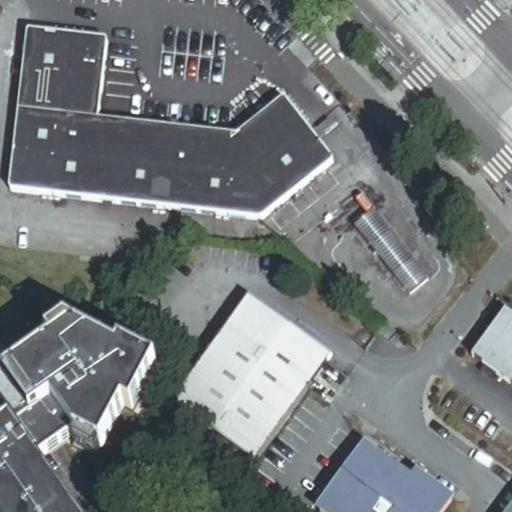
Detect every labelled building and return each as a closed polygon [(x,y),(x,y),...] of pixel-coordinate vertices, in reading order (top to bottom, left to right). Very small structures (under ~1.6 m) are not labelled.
[(27,37),(27,38),(9,190),(9,193),(10,194),(12,195),(15,195),(258,223),(260,223),(261,223),(263,222),(332,167),(332,166),(332,164),(332,162),(330,160),(285,104),(283,103),(281,103),(278,107),(237,140),(98,124),(107,46),(106,44),(104,44),(102,43),(30,35),(28,35),(27,37)] [(390,235),(375,216),(355,231),(370,250),(389,235),(390,235)] [(398,246),(389,235),(370,250),(379,261),(398,246)] [(394,280),(413,264),(398,246),(379,261),(394,280)] [(394,280),(409,299),(429,283),(413,264),(394,280)] [(256,468),(309,394),(328,366),(245,307),(173,409),(256,468)] [(511,319),(506,315),(472,361),(485,370),(497,379),(511,389),(511,319)] [(120,358),(76,332),(0,387),(0,441),(9,454),(25,442),(38,460),(73,435),(77,441),(105,454),(126,412),(134,417),(159,371),(122,352),(120,358)] [(485,370),(481,376),(493,384),(497,379),(485,370)] [(0,460),(9,454),(0,441),(0,460)] [(73,511),(38,460),(25,442),(9,454),(0,460),(0,511),(73,511)] [(445,511),(451,504),(417,480),(412,486),(366,453),(322,511),(445,511)]
